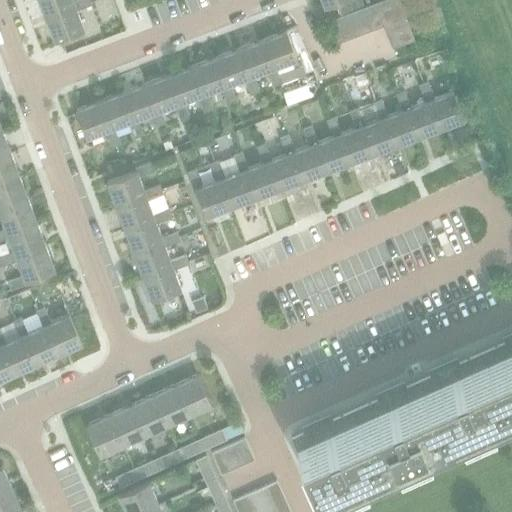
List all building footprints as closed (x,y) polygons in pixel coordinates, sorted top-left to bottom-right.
[(39,0),(44,13),(74,2),(73,0),(39,0)] [(53,38),(83,26),(77,9),(92,3),(90,0),(73,0),(74,2),(44,13),(53,38)] [(352,9),(362,6),(360,0),(343,0),(335,3),(339,15),(341,14),(352,10),(352,9)] [(371,28),(382,24),(405,15),(399,0),(377,0),(363,6),(371,28)] [(352,10),(360,32),(371,28),(363,6),(362,6),(352,9),(352,10)] [(349,36),(360,32),(352,10),(341,14),(349,36)] [(338,40),(349,36),(341,14),(339,15),(329,18),(338,40)] [(386,35),(409,26),(405,15),(382,24),(386,35)] [(313,66),(297,25),(287,29),(296,54),(299,54),(304,69),(313,66)] [(409,26),(386,35),(390,46),(413,37),(409,26)] [(287,29),(262,38),(273,66),(276,64),(282,81),(306,72),(304,69),(299,54),(296,54),(287,29)] [(273,66),(262,38),(239,46),(249,74),(253,73),(267,68),(273,85),(282,81),(276,64),(273,66)] [(249,74),(239,46),(216,55),(226,83),(229,82),(243,76),(250,93),(259,90),(253,73),(249,74)] [(226,83),(216,55),(192,63),(203,91),(206,90),(220,85),(226,102),(235,99),(229,82),(226,83)] [(203,91),(192,63),(169,72),(179,100),(183,99),(197,93),(203,110),(212,107),(206,90),(203,91)] [(179,100),(169,72),(146,81),(156,108),(159,107),(174,102),(180,119),(189,115),(183,99),(179,100)] [(433,97),(427,80),(419,83),(425,100),(428,99),(438,127),(462,118),(452,90),(433,97)] [(156,108),(146,81),(123,89),(133,117),(136,116),(150,111),(156,127),(166,124),(159,107),(156,108)] [(133,117),(123,89),(99,98),(110,126),(113,125),(127,120),(133,136),(142,133),(136,116),(133,117)] [(411,105),(405,89),(396,92),(402,109),(405,108),(415,135),(438,127),(428,99),(425,100),(411,105)] [(110,126),(99,98),(75,107),(85,135),(104,128),(110,145),(119,141),(113,125),(110,126)] [(388,114),(381,98),(372,101),(378,118),(382,117),(392,144),(415,135),(405,108),(402,109),(388,114)] [(364,123),(357,107),(349,110),(356,127),(359,125),(369,153),(392,144),(382,117),(378,118),(364,123)] [(341,132),(334,115),(326,119),(332,135),(336,134),(346,161),(369,153),(359,125),(356,127),(341,132)] [(318,141),(311,124),(303,127),(309,144),(313,143),(323,170),(346,161),(336,134),(332,135),(318,141)] [(0,156),(11,152),(3,129),(0,129),(0,156)] [(294,150),(288,133),(279,136),(286,153),(290,152),(300,179),(323,170),(313,143),(309,144),(294,150)] [(272,159),(265,141),(256,145),(263,162),(267,160),(277,187),(300,179),(290,152),(286,153),(272,159)] [(249,167),(242,150),(233,153),(240,171),(243,169),(254,196),(277,187),(267,160),(263,162),(249,167)] [(0,183),(20,176),(11,152),(0,156),(0,183)] [(225,176),(219,159),(210,162),(217,179),(220,178),(231,205),(254,196),(243,169),(240,171),(225,176)] [(145,193),(144,189),(138,175),(154,169),(151,160),(134,166),(135,169),(107,180),(116,204),(145,193)] [(220,178),(217,179),(202,185),(195,167),(186,171),(193,188),(196,187),(207,214),(231,205),(220,178)] [(0,212),(0,211),(0,209),(29,199),(20,176),(0,183),(0,212)] [(154,216),(152,213),(147,198),(162,192),(159,184),(144,189),(145,193),(116,204),(125,227),(154,216)] [(0,238),(9,235),(8,233),(38,222),(29,199),(0,209),(0,211),(0,212),(6,227),(0,229),(0,238)] [(162,239),(161,236),(156,222),(171,216),(168,207),(152,213),(154,216),(125,227),(133,250),(162,239)] [(0,257),(3,265),(18,259),(17,256),(46,246),(38,222),(8,233),(9,235),(14,250),(0,254),(0,257)] [(171,262),(170,259),(165,245),(180,239),(177,230),(161,236),(162,239),(133,250),(142,273),(171,262)] [(17,256),(18,259),(23,272),(8,278),(11,287),(56,270),(46,246),(17,256)] [(151,297),(180,286),(173,268),(189,262),(185,253),(170,259),(171,262),(142,273),(151,297)] [(43,305),(35,309),(41,323),(44,322),(57,351),(81,340),(68,311),(50,320),(43,305)] [(27,330),(21,315),(12,319),(19,334),(22,332),(35,361),(57,351),(44,322),(41,323),(27,330)] [(5,340),(0,329),(0,343),(13,371),(35,361),(22,332),(19,334),(5,340)] [(511,402),(511,337),(508,339),(441,369),(439,368),(434,370),(434,372),(401,387),(401,385),(395,387),(394,390),(381,395),(314,425),(312,424),(307,427),(307,428),(290,436),(315,491),(511,402)] [(0,376),(13,371),(0,343),(0,376)] [(174,382),(187,411),(209,401),(196,372),(174,382)] [(152,392),(165,421),(187,411),(174,382),(152,392)] [(144,431),(165,421),(152,392),(130,402),(144,431)] [(122,441),(144,431),(130,402),(108,412),(122,441)] [(100,451),(122,441),(108,412),(86,422),(100,451)] [(201,435),(206,446),(225,437),(221,426),(201,435)] [(233,441),(243,463),(254,458),(244,436),(233,441)] [(182,457),(201,448),(196,437),(177,446),(182,457)] [(232,468),(243,463),(233,441),(223,446),(232,468)] [(157,454),(162,465),(182,457),(177,446),(157,454)] [(221,473),(232,468),(223,446),(211,451),(221,473)] [(203,477),(214,472),(206,453),(195,458),(203,477)] [(138,477),(157,468),(152,457),(133,466),(138,477)] [(0,491),(11,486),(1,464),(0,464),(0,491)] [(114,474),(119,485),(138,477),(133,466),(114,474)] [(217,478),(206,483),(215,502),(226,497),(217,478)] [(275,505),(286,500),(276,478),(265,483),(275,505)] [(126,511),(133,511),(157,502),(147,479),(118,493),(126,511)] [(264,510),(275,505),(265,483),(255,488),(264,510)] [(0,511),(12,511),(21,508),(11,486),(0,491),(0,511)] [(252,511),(259,511),(264,510),(255,488),(244,493),(252,511)] [(238,511),(252,511),(244,493),(233,498),(238,511)] [(219,511),(232,511),(226,497),(215,502),(219,511)] [(275,505),(278,511),(291,511),(286,500),(275,505)] [(161,511),(157,502),(133,511),(161,511)]
